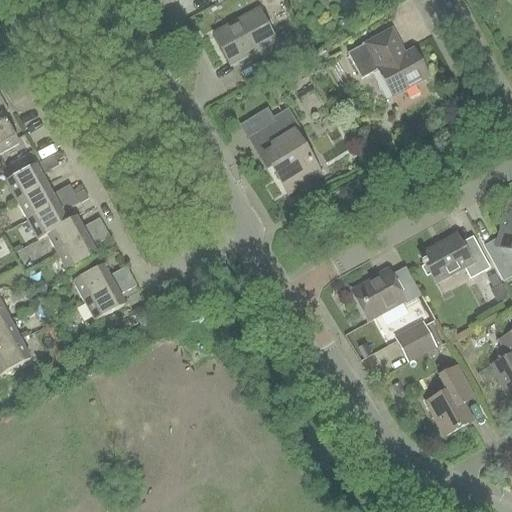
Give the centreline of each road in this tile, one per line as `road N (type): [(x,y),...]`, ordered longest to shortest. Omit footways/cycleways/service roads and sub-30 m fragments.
road 1 (residential): [(242,237),(156,283),(143,282),(4,41)]
road 2 (residential): [(296,299),(511,175)]
road 3 (residential): [(438,488),(380,444),(296,299)]
road 4 (residential): [(175,112),(111,24),(93,14),(53,16),(4,41)]
road 5 (residential): [(175,112),(220,87),(165,0)]
road 6 (residential): [(242,237),(175,112)]
